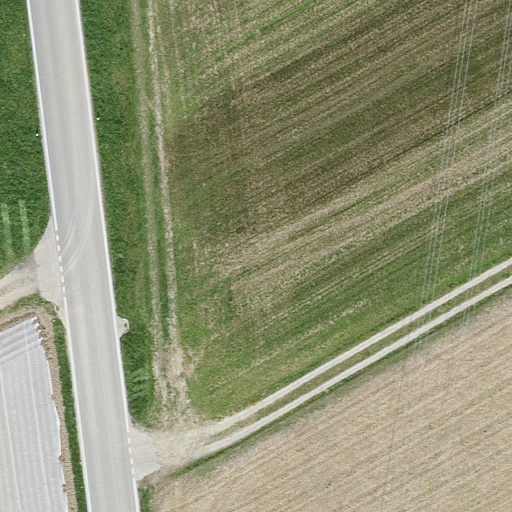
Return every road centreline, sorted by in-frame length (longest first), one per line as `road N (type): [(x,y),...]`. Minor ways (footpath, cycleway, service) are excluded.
road 1 (tertiary): [(51,0),(115,511)]
road 2 (track): [(109,461),(237,425),(511,271)]
